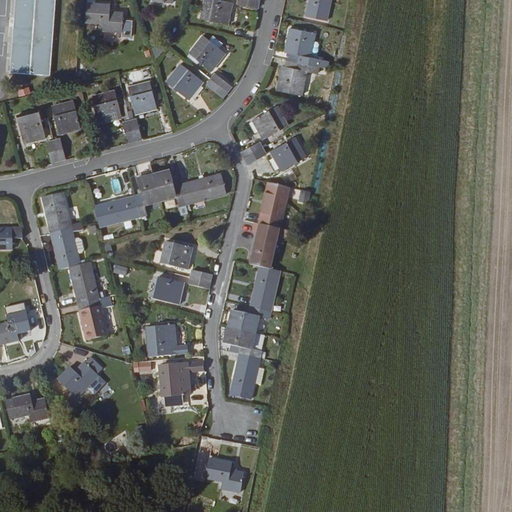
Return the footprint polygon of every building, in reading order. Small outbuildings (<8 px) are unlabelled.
[(15,0),(10,71),(50,74),(55,0),(15,0)] [(219,0),(204,0),(200,19),(227,24),(232,3),(219,0)] [(328,20),(331,0),(310,0),(308,15),(328,20)] [(123,21),(124,13),(110,12),(111,4),(88,2),(86,22),(103,24),(103,31),(122,33),(123,21)] [(131,38),(132,22),(123,21),(122,33),(122,38),(131,38)] [(309,57),(314,32),(290,27),(285,52),(286,52),(300,55),(299,62),(318,66),(327,68),(328,61),(309,57)] [(211,70),(225,52),(219,48),(211,42),(203,35),(189,53),(211,70)] [(219,48),(224,43),(216,36),(211,42),(219,48)] [(299,62),(300,55),(286,52),(285,59),(299,62)] [(297,69),(299,62),(285,59),(283,66),(297,69)] [(301,95),(306,71),(317,73),(318,66),(299,62),(297,69),(283,66),(282,65),(277,90),(301,95)] [(197,87),(202,81),(181,64),(167,82),(189,99),(197,87)] [(231,85),(215,73),(211,79),(227,91),(231,85)] [(227,91),(211,79),(206,84),(222,97),(227,91)] [(129,86),(136,113),(157,108),(150,81),(129,86)] [(202,90),(206,84),(202,81),(197,87),(202,90)] [(93,96),(100,122),(122,117),(115,90),(93,96)] [(53,106),(59,133),(80,127),(74,101),(53,106)] [(254,119),(265,138),(289,125),(279,105),(254,119)] [(17,116),(24,142),(45,137),(38,111),(17,116)] [(142,138),(137,119),(130,120),(135,139),(142,138)] [(135,139),(130,120),(123,122),(128,141),(135,139)] [(66,157),(61,138),(54,140),(59,159),(66,157)] [(272,151),(283,170),(307,157),(296,138),(272,151)] [(59,159),(54,140),(47,142),(52,161),(59,159)] [(246,157),(264,147),(261,141),(243,151),(246,157)] [(250,164),(268,154),(264,147),(246,157),(250,164)] [(186,204),(181,184),(175,185),(171,169),(154,173),(161,200),(177,196),(180,205),(186,204)] [(161,200),(154,173),(138,177),(142,194),(136,196),(141,216),(148,214),(145,204),(161,200)] [(227,193),(222,173),(181,184),(186,204),(188,210),(196,209),(194,202),(204,199),(227,193)] [(280,228),(289,187),(269,183),(260,223),(280,228)] [(300,189),(298,200),(308,202),(310,192),(300,189)] [(72,229),(63,192),(44,196),(52,233),(72,229)] [(141,216),(136,196),(95,206),(100,226),(141,216)] [(206,206),(204,199),(194,202),(196,209),(206,206)] [(165,201),(166,208),(176,206),(175,200),(165,201)] [(270,269),(278,235),(291,238),(293,231),(280,228),(260,223),(251,264),(265,268),(270,269)] [(89,235),(97,232),(95,225),(87,227),(89,235)] [(13,238),(13,228),(0,227),(0,248),(14,248),(13,238)] [(23,238),(23,227),(13,228),(13,238),(23,238)] [(81,265),(72,229),(52,233),(61,270),(71,267),(81,265)] [(114,252),(111,242),(105,243),(107,253),(114,252)] [(166,242),(160,263),(187,269),(193,248),(166,242)] [(99,299),(90,263),(81,265),(71,267),(80,304),(99,299)] [(113,272),(126,276),(128,268),(115,264),(113,272)] [(275,313),(284,272),(270,269),(265,268),(255,308),(275,313)] [(211,275),(193,271),(191,278),(210,282),(211,275)] [(157,277),(152,299),(179,305),(184,284),(157,277)] [(208,289),(210,282),(191,278),(189,285),(208,289)] [(109,339),(99,299),(80,304),(90,343),(109,339)] [(261,334),(265,317),(274,319),(275,313),(255,308),(254,315),(238,311),(234,328),(261,334)] [(0,324),(0,345),(20,341),(18,334),(32,331),(27,311),(8,316),(9,323),(0,324)] [(149,327),(152,357),(191,354),(191,346),(180,347),(178,324),(149,327)] [(257,350),(261,334),(234,328),(230,344),(247,348),(245,355),(264,359),(266,352),(257,350)] [(255,400),(264,359),(245,355),(235,395),(255,400)] [(99,377),(97,375),(102,369),(90,357),(76,372),(71,368),(58,381),(78,399),(87,390),(99,377)] [(191,394),(189,373),(205,372),(204,362),(160,366),(163,396),(172,395),(180,395),(191,394)] [(139,365),(139,374),(153,373),(152,364),(139,365)] [(93,396),(105,384),(99,377),(87,390),(93,396)] [(5,401),(12,427),(47,419),(43,399),(30,402),(28,396),(5,401)] [(61,455),(69,454),(66,430),(58,431),(61,455)] [(210,458),(206,478),(223,482),(221,488),(240,492),(244,473),(231,470),(232,463),(210,458)]
